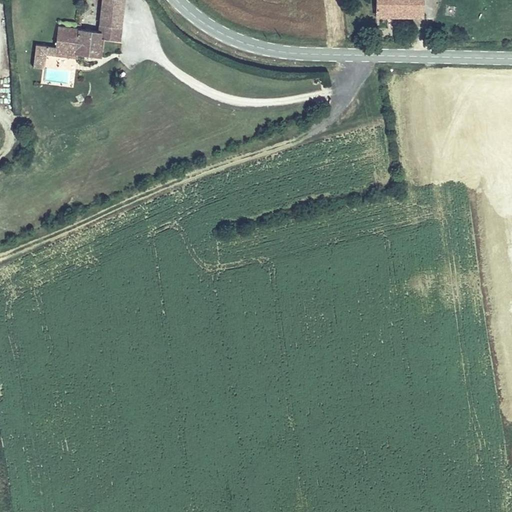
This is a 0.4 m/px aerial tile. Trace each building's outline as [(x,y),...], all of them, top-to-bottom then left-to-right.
[(97,0),(95,29),(83,28),(81,53),(102,55),(104,37),(120,39),(124,0),(97,0)] [(405,12),(405,0),(375,0),(375,11),(405,12)] [(419,12),(419,0),(405,0),(405,12),(419,12)] [(81,53),(83,28),(54,25),(52,46),(78,49),(77,53),(81,53)] [(44,54),(45,45),(33,44),(32,53),(44,54)] [(78,49),(52,46),(45,45),(44,54),(77,57),(77,53),(78,49)] [(42,70),(44,54),(32,53),(31,69),(42,70)]
